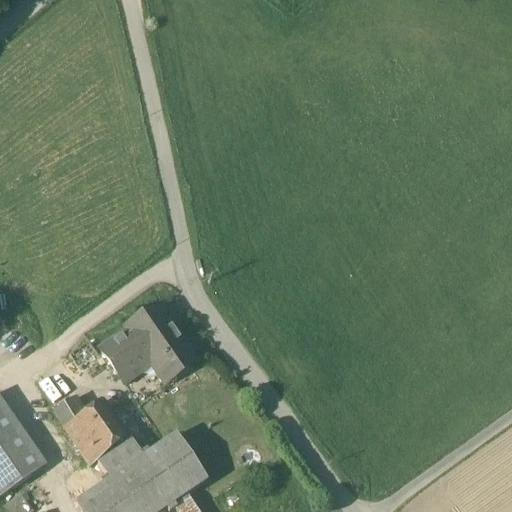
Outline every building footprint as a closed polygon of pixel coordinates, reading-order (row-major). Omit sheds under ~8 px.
[(156,309),(125,331),(126,332),(98,352),(118,380),(146,361),(162,385),(194,363),(156,309)] [(66,355),(77,372),(97,359),(86,341),(66,355)] [(101,403),(81,415),(70,399),(52,412),(72,442),(75,440),(82,450),(78,452),(89,468),(126,437),(101,403)] [(0,405),(0,496),(42,467),(0,405)] [(173,438),(148,456),(146,452),(139,457),(141,460),(124,472),(108,483),(105,480),(98,484),(101,488),(74,506),(77,511),(163,511),(164,511),(163,511),(171,511),(174,511),(175,510),(172,506),(186,497),(205,484),(173,438)] [(129,443),(113,455),(124,472),(141,460),(139,457),(129,443)] [(113,455),(96,466),(105,480),(108,483),(124,472),(113,455)] [(31,511),(19,495),(3,507),(6,511),(31,511)] [(194,511),(186,497),(172,506),(175,510),(174,511),(194,511)]
